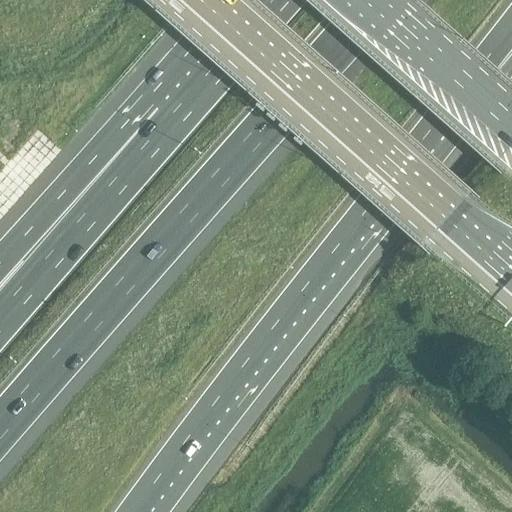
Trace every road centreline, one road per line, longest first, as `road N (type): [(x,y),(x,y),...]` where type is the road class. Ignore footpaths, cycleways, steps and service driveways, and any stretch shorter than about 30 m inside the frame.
road 1 (motorway): [(0,429),(377,0)]
road 2 (motorway): [(134,511),(470,78)]
road 3 (primary): [(211,0),(511,262)]
road 4 (motorway): [(156,109),(0,304)]
road 5 (motorway): [(156,109),(0,274)]
road 6 (primary): [(511,121),(372,0)]
road 7 (motorway): [(254,0),(156,109)]
